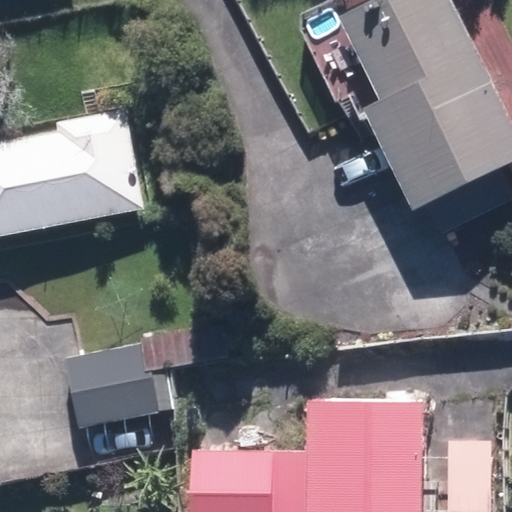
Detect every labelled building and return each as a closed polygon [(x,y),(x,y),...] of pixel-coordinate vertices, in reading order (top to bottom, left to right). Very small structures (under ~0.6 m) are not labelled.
[(360,121),(409,219),(511,167),(511,134),(444,0),(389,0),(335,27),(378,112),(360,121)] [(0,148),(0,242),(144,216),(126,114),(56,127),(57,138),(0,148)] [(63,369),(76,432),(158,415),(145,352),(63,369)] [(301,511),(420,511),(421,406),(302,405),(301,511)] [(498,511),(499,446),(444,445),(443,511),(498,511)] [(189,511),(271,511),(272,456),(190,457),(189,511)]
